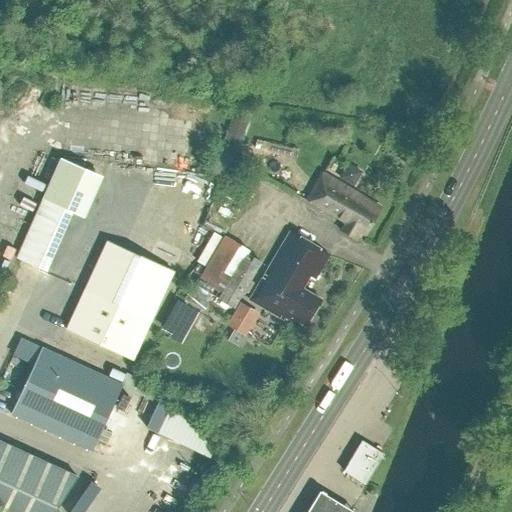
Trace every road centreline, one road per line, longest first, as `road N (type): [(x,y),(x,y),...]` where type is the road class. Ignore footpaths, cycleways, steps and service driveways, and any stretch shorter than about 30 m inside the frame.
road 1 (primary): [(261,511),(450,203),(511,75)]
road 2 (track): [(511,386),(460,511)]
